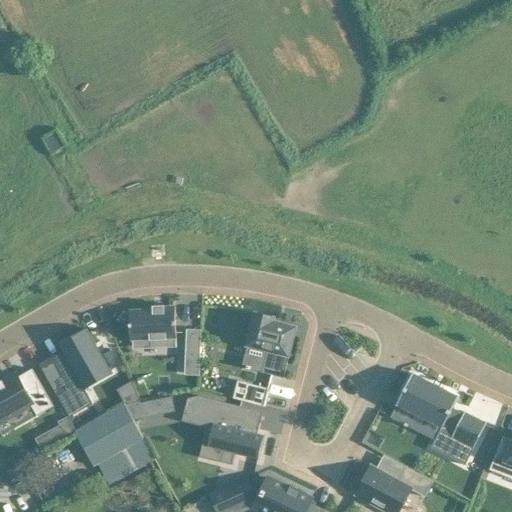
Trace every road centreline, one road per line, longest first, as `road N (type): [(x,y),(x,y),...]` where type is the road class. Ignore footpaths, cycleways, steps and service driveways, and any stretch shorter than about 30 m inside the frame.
road 1 (residential): [(0,342),(76,298),(142,277),(220,277),(333,303)]
road 2 (residential): [(333,303),(300,430),(298,448),(312,459),(330,459),(343,442),(403,334)]
road 3 (residential): [(403,334),(511,388)]
